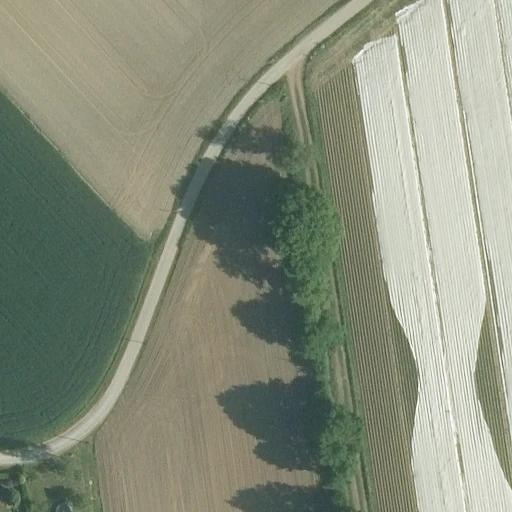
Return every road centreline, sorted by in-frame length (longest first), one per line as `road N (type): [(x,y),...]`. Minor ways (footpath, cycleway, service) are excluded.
road 1 (unclassified): [(0,457),(51,450),(92,422),(117,386),(229,121),(364,0)]
road 2 (track): [(363,511),(292,57)]
